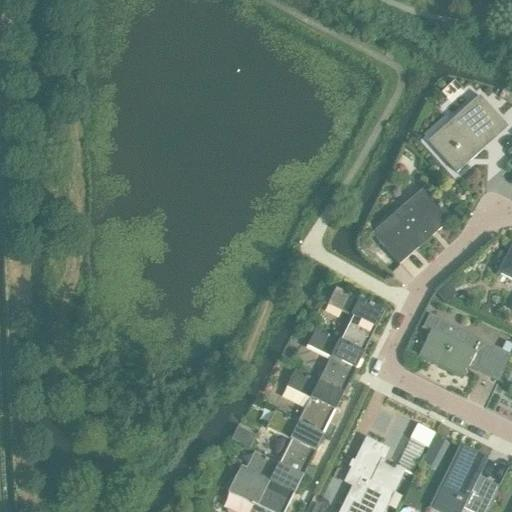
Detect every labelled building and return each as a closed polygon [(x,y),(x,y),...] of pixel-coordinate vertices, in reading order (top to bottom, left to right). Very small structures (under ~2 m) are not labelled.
[(456,174),(507,129),(479,98),(428,143),(456,174)] [(398,266),(451,220),(424,189),(371,234),(398,266)] [(511,244),(511,245),(497,274),(511,281),(511,244)] [(447,285),(436,294),(443,303),(448,300),(452,300),(454,297),(456,297),(451,284),(447,285)] [(363,355),(384,313),(336,289),(327,306),(351,317),(339,342),(338,343),(363,355)] [(431,333),(418,358),(462,380),(468,368),(498,383),(511,356),(509,355),(511,347),(511,345),(505,342),(501,351),(429,316),(422,329),(431,333)] [(343,396),(363,355),(338,343),(339,342),(315,330),(307,347),(330,359),(318,383),(318,384),(343,396)] [(322,438),(343,396),(318,384),(318,383),(295,371),(286,388),(310,400),(298,424),(297,424),(297,425),(322,438)] [(302,479),(322,438),(297,425),(297,424),(274,412),(266,429),(289,441),(277,465),(277,466),(302,479)] [(242,430),(236,443),(249,449),(255,436),(242,430)] [(391,495),(403,472),(382,462),(387,451),(366,440),(345,483),(353,487),(340,511),(375,511),(386,492),(391,495)] [(467,511),(486,511),(498,488),(478,478),(487,459),(460,446),(444,478),(429,509),(436,511),(461,511),(462,510),(467,511)] [(285,511),(302,479),(277,466),(277,465),(254,454),(245,471),(240,468),(228,493),(265,511),(285,511)]
